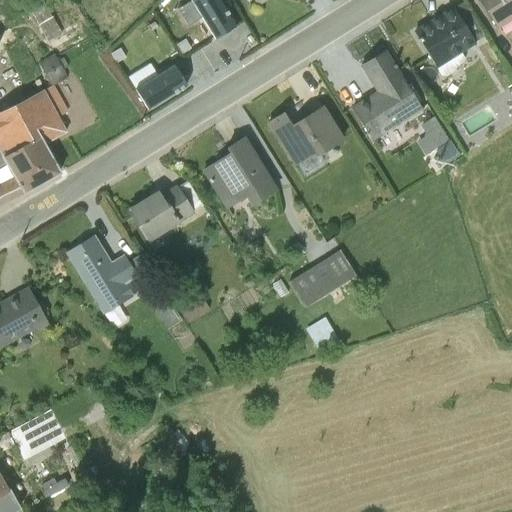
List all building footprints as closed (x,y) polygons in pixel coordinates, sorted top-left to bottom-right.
[(33,0),(22,0),(46,43),(61,36),(40,0),(35,0),(34,1),(33,0)] [(216,0),(188,0),(212,39),(233,27),(216,0)] [(498,27),(511,18),(511,0),(477,0),(495,28),(498,27)] [(451,8),(472,42),(481,36),(460,2),(451,8)] [(472,42),(451,8),(412,32),(439,76),(444,76),(452,71),(453,67),(461,62),(461,57),(458,53),(473,44),(472,42)] [(511,18),(498,27),(503,35),(511,28),(511,18)] [(375,91),(350,108),(370,140),(419,110),(382,51),(359,65),(375,91)] [(0,165),(3,164),(12,179),(0,185),(0,203),(57,172),(42,146),(65,132),(56,116),(66,111),(52,85),(54,84),(56,89),(64,85),(61,80),(65,78),(52,53),(36,61),(47,83),(0,109),(0,165)] [(172,65),(132,89),(145,109),(184,85),(172,65)] [(511,98),(502,96),(497,115),(510,118),(511,111),(511,98)] [(281,113),(266,122),(302,180),(324,166),(316,155),(340,140),(320,106),(297,121),(299,125),(291,129),(281,113)] [(424,135),(413,142),(422,155),(446,139),(431,117),(417,126),(424,135)] [(228,153),(201,170),(225,208),(242,197),(248,205),(274,189),(241,137),(224,148),(228,153)] [(447,141),(432,151),(440,161),(454,152),(447,141)] [(174,186),(189,211),(200,205),(185,180),(174,186)] [(189,211),(174,186),(159,195),(157,191),(126,210),(146,241),(191,213),(189,211)] [(92,234),(63,252),(103,317),(117,308),(114,305),(142,288),(141,286),(152,279),(139,258),(128,264),(121,254),(108,261),(92,234)] [(337,250),(286,281),(302,306),(352,275),(337,250)] [(40,313),(34,302),(26,288),(0,302),(0,345),(32,327),(36,333),(48,327),(40,313)] [(158,291),(145,298),(164,329),(177,321),(158,291)] [(198,294),(177,308),(185,321),(207,307),(198,294)] [(34,302),(40,313),(46,309),(40,298),(34,302)] [(303,330),(296,335),(308,355),(316,350),(317,353),(337,341),(322,316),(302,328),(303,330)] [(89,387),(0,434),(0,451),(13,445),(21,460),(104,415),(89,387)] [(0,511),(15,511),(18,511),(0,478),(0,511)]
